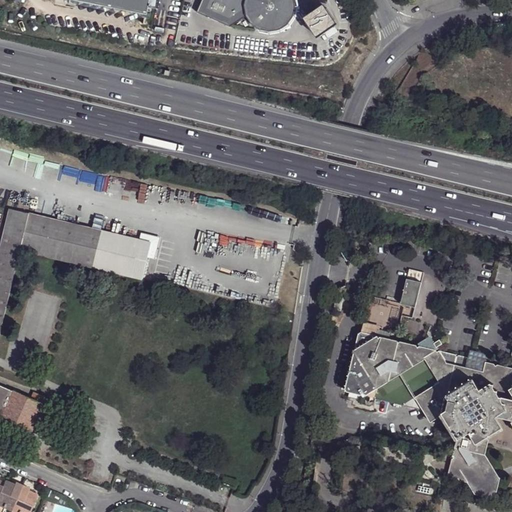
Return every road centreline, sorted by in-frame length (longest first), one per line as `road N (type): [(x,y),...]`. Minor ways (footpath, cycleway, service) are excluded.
road 1 (motorway): [(0,96),(511,218)]
road 2 (tertiary): [(253,511),(281,461),(350,127),(374,68),(400,45)]
road 3 (motorway): [(478,175),(0,60)]
road 4 (unknown): [(461,285),(448,336),(469,362),(482,358),(502,303)]
